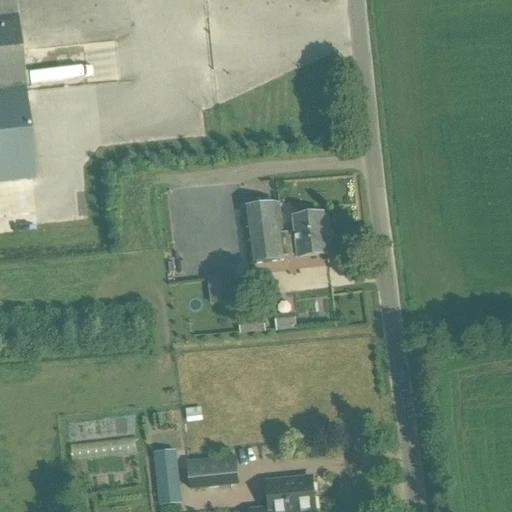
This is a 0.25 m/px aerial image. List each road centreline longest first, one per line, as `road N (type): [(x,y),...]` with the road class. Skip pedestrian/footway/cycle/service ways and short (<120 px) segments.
road 1 (unclassified): [(410,511),(354,0)]
road 2 (unknown): [(360,54),(161,54)]
road 3 (unknown): [(69,167),(161,54)]
